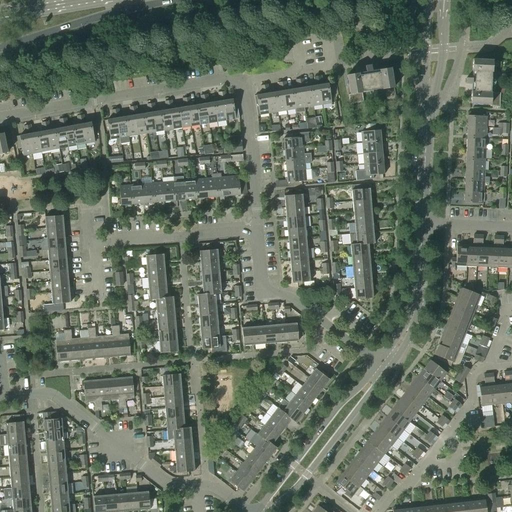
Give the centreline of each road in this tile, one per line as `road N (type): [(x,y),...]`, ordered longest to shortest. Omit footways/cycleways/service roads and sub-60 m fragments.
road 1 (residential): [(0,118),(243,80)]
road 2 (residential): [(194,485),(162,480),(52,395),(2,393)]
road 3 (residential): [(381,511),(472,402),(470,378),(511,365)]
road 4 (residential): [(383,363),(292,298),(270,292),(256,231)]
road 5 (residential): [(264,508),(305,475),(373,388),(376,371)]
road 6 (secondary): [(0,49),(173,0)]
road 7 (residential): [(376,371),(342,400),(264,508)]
road 8 (residential): [(95,243),(256,231)]
road 9 (residential): [(256,231),(243,80)]
road 10 (residential): [(383,363),(411,320),(424,225)]
road 11 (residential): [(425,132),(442,55),(443,0)]
road 12 (residential): [(428,0),(425,132)]
